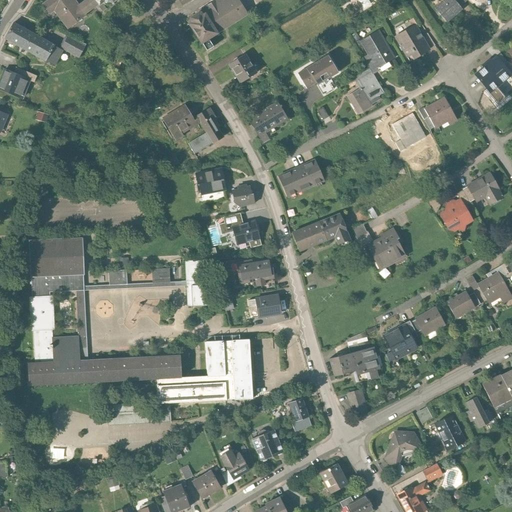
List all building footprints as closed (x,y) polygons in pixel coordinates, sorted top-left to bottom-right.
[(85,0),(78,5),(74,0),(49,0),(43,5),(49,14),(54,11),(68,29),(86,15),(84,14),(98,4),(94,0),(85,0)] [(94,0),(98,4),(103,11),(113,3),(113,2),(115,0),(116,0),(118,1),(118,0),(94,0)] [(249,19),(236,0),(220,0),(182,25),(199,51),(249,19)] [(434,10),(446,23),(462,10),(453,0),(443,0),(444,1),(434,10)] [(61,46),(13,19),(3,36),(54,65),(63,47),(61,46)] [(431,52),(415,26),(393,39),(408,66),(431,52)] [(395,61),(378,32),(358,44),(365,56),(362,59),(371,75),(395,61)] [(63,47),(79,56),(85,45),(67,35),(61,46),(63,47)] [(255,78),(244,59),(226,69),(238,89),(255,78)] [(314,89),(315,91),(337,79),(326,60),(297,76),(306,93),(314,89)] [(511,80),(495,60),(472,78),(492,102),(501,95),(497,91),(511,80)] [(31,77),(5,66),(0,78),(0,87),(23,97),(31,77)] [(370,103),(383,96),(371,75),(355,84),(359,90),(346,98),(357,118),(373,108),(370,103)] [(456,125),(443,100),(422,111),(436,136),(456,125)] [(198,122),(195,115),(187,102),(163,116),(174,136),(198,122)] [(195,115),(198,122),(201,121),(207,131),(189,142),(195,152),(225,135),(214,116),(217,114),(212,105),(195,115)] [(288,125),(277,105),(246,122),(261,148),(269,144),(266,137),(288,125)] [(428,141),(413,113),(389,127),(404,154),(428,141)] [(324,187),(314,163),(275,179),(285,204),(324,187)] [(227,189),(222,165),(195,171),(200,195),(227,189)] [(489,175),(463,191),(473,209),(485,202),(489,210),(504,201),(489,175)] [(256,204),(251,178),(232,182),(237,208),(256,204)] [(473,225),(458,200),(435,214),(450,239),(473,225)] [(256,218),(233,225),(238,244),(261,238),(256,218)] [(339,218),(289,237),(297,258),(334,244),(337,251),(350,246),(339,218)] [(360,250),(365,247),(371,240),(364,225),(351,231),(360,250)] [(395,230),(371,240),(365,247),(376,272),(408,258),(395,230)] [(53,294),(50,294),(50,290),(76,288),(85,288),(85,285),(82,235),(28,238),(31,295),(29,295),(31,329),(32,329),(34,359),(54,358),(52,335),(52,329),(55,329),(53,294)] [(272,256),(236,263),(240,284),(258,281),(258,286),(267,284),(266,278),(276,276),(272,256)] [(29,384),(157,377),(183,375),(181,350),(88,356),(84,290),(94,290),(186,285),(188,305),(207,304),(204,259),(185,260),(186,281),(171,282),(170,268),(151,269),(152,281),(129,283),(128,269),(108,270),(108,283),(94,284),(85,285),(85,288),(76,288),(78,333),(52,335),(54,358),(34,359),(27,360),(29,384)] [(511,296),(499,273),(476,287),(489,308),(501,302),(503,306),(511,301),(511,296)] [(278,292),(247,298),(251,319),(282,313),(278,292)] [(465,292),(444,305),(455,325),(477,312),(474,310),(481,306),(475,295),(469,298),(465,292)] [(437,311),(413,323),(423,341),(446,329),(437,311)] [(407,329),(381,343),(388,356),(384,358),(389,368),(419,351),(407,329)] [(346,340),(349,353),(350,353),(368,348),(364,332),(346,340)] [(183,375),(157,377),(158,409),(135,410),(134,403),(107,405),(108,425),(171,422),(170,402),(254,398),(251,336),(206,338),(208,374),(183,375)] [(368,348),(350,353),(354,370),(354,371),(357,382),(376,377),(374,369),(377,368),(371,348),(368,348)] [(334,376),(354,371),(354,370),(350,353),(349,353),(329,359),(334,376)] [(511,365),(499,371),(511,396),(511,365)] [(511,396),(499,371),(481,381),(493,406),(511,396)] [(365,409),(360,390),(347,394),(353,412),(365,409)] [(303,394),(288,399),(296,421),(311,415),(303,394)] [(489,420),(475,394),(463,401),(467,409),(464,411),(469,421),(472,419),(477,427),(489,420)] [(426,409),(418,413),(424,423),(432,419),(426,409)] [(466,441),(453,413),(433,422),(446,451),(466,441)] [(276,427),(252,437),(262,461),(286,450),(276,427)] [(394,472),(425,449),(414,431),(394,430),(383,457),(394,472)] [(51,434),(34,435),(37,469),(54,468),(53,457),(87,455),(86,438),(67,439),(67,445),(51,446),(51,434)] [(232,446),(218,454),(233,479),(251,467),(241,450),(236,453),(232,446)] [(347,482),(336,461),(317,471),(329,492),(347,482)] [(435,463),(422,471),(428,483),(442,474),(435,463)] [(190,465),(182,468),(186,478),(193,476),(190,465)] [(213,467),(192,479),(203,498),(224,486),(213,467)] [(110,481),(112,491),(121,489),(119,479),(110,481)] [(183,481),(164,489),(173,511),(192,505),(183,481)] [(409,484),(394,493),(404,511),(419,511),(426,509),(419,496),(430,491),(424,481),(411,488),(409,484)] [(365,511),(372,509),(364,494),(344,505),(347,511),(365,511)] [(285,511),(278,495),(265,501),(270,511),(285,511)] [(270,511),(265,501),(262,502),(263,504),(251,510),(251,511),(270,511)] [(161,511),(158,502),(139,509),(139,511),(161,511)]
